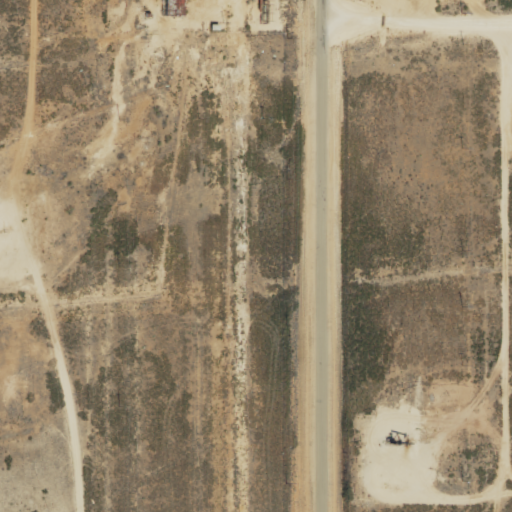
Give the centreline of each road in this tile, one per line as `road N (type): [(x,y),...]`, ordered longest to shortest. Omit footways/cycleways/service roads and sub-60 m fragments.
road 1 (track): [(78,511),(75,322),(34,256),(34,0)]
road 2 (residential): [(313,511),(317,0)]
road 3 (track): [(511,11),(318,7)]
